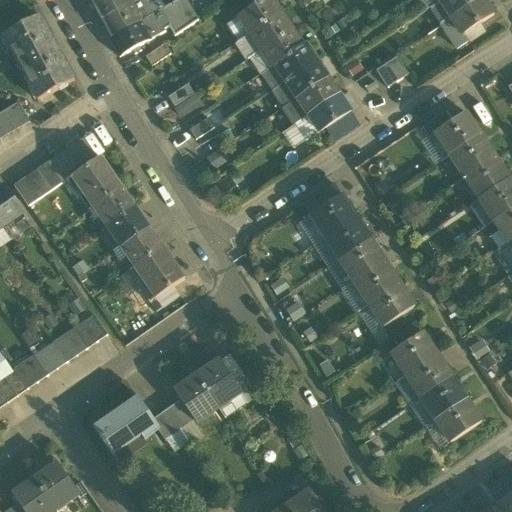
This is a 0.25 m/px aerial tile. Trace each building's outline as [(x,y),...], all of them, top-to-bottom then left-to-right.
[(99,0),(90,5),(100,22),(131,5),(141,1),(140,0),(99,0)] [(142,0),(141,1),(131,5),(141,23),(161,12),(176,3),(173,0),(164,0),(150,9),(144,0),(142,0)] [(181,0),(176,3),(161,12),(170,28),(169,29),(175,39),(198,23),(184,0),(181,0)] [(266,0),(238,18),(250,36),(281,15),(270,0),(266,0)] [(418,0),(427,13),(430,10),(440,4),(440,3),(437,0),(418,0)] [(441,27),(451,20),(481,0),(444,0),(440,3),(440,4),(430,10),(441,27)] [(494,17),(482,0),(481,0),(451,20),(462,37),(464,36),(481,25),(494,17)] [(110,40),(141,23),(131,5),(100,22),(110,40)] [(164,32),(169,29),(170,28),(161,12),(141,23),(110,40),(120,58),(132,52),(138,49),(151,41),(165,34),(164,32)] [(292,32),(281,15),(250,36),(261,53),(292,32)] [(37,102),(38,103),(74,83),(39,18),(2,38),(3,39),(4,38),(10,50),(9,51),(30,89),(31,89),(38,101),(37,102)] [(228,25),(239,43),(250,36),(238,18),(228,25)] [(462,37),(451,20),(441,27),(457,51),(468,43),(464,36),(462,37)] [(464,36),(468,43),(470,46),(487,35),(481,25),(464,36)] [(302,48),(292,32),(261,53),(272,69),(306,47),(305,46),(302,48)] [(247,62),(251,59),(261,53),(250,36),(239,43),(236,45),(247,62)] [(145,59),(152,68),(171,56),(164,46),(145,59)] [(317,63),(306,47),(272,69),(272,70),(275,68),(286,84),(317,63)] [(272,69),(261,53),(251,59),(262,76),(272,69)] [(397,59),(386,65),(398,83),(408,77),(397,59)] [(364,71),(357,60),(345,68),(352,79),(364,71)] [(317,63),(286,84),(297,101),(328,80),(317,63)] [(388,90),(398,83),(386,65),(376,72),(388,90)] [(272,69),(262,76),(273,92),(286,84),(275,68),(272,70),(272,69)] [(328,80),(297,101),(308,117),(339,97),(328,80)] [(284,109),(297,101),(286,84),(273,92),(284,109)] [(168,99),(174,109),(194,96),(188,86),(168,99)] [(196,95),(174,110),(182,121),(203,107),(196,95)] [(339,97),(308,117),(319,135),(325,131),(351,114),(339,97)] [(295,126),(308,117),(297,101),(284,109),(283,109),(295,126)] [(0,141),(30,124),(19,105),(0,115),(0,141)] [(422,129),(429,139),(434,135),(452,123),(445,113),(422,129)] [(325,131),(335,146),(360,129),(351,114),(325,131)] [(434,135),(450,158),(481,137),(466,114),(452,123),(434,135)] [(306,144),(319,135),(308,117),(295,126),(306,144)] [(189,132),(195,142),(214,130),(208,120),(189,132)] [(306,144),(295,126),(281,135),(293,152),(306,144)] [(434,135),(429,139),(421,144),(436,167),(450,158),(434,135)] [(495,159),(481,137),(450,158),(464,180),(495,159)] [(84,141),(72,149),(86,169),(97,161),(84,141)] [(74,177),(86,169),(72,149),(61,157),(74,177)] [(230,162),(222,150),(207,160),(215,172),(230,162)] [(72,178),(74,177),(61,157),(49,165),(63,185),(72,178)] [(72,178),(94,210),(121,190),(100,159),(97,161),(86,169),(74,177),(72,178)] [(510,181),(495,159),(464,180),(479,202),(510,181)] [(51,193),(63,185),(49,165),(38,173),(51,193)] [(40,200),(51,193),(38,173),(26,181),(40,200)] [(242,196),(230,176),(214,187),(226,206),(242,196)] [(28,208),(40,200),(26,181),(15,189),(28,208)] [(511,211),(511,184),(510,181),(479,202),(494,224),(511,211)] [(303,207),(310,218),(341,197),(334,186),(303,207)] [(4,188),(0,190),(0,224),(4,230),(24,216),(4,188)] [(135,210),(121,190),(94,210),(107,229),(135,210)] [(310,218),(325,240),(356,220),(341,197),(310,218)] [(149,230),(135,210),(107,229),(121,249),(149,230)] [(511,211),(494,224),(499,233),(508,246),(511,243),(511,211)] [(33,229),(24,216),(4,230),(12,243),(33,229)] [(313,248),(325,240),(310,218),(298,225),(313,248)] [(371,242),(356,220),(325,240),(340,262),(371,242)] [(3,230),(0,232),(0,250),(11,242),(3,230)] [(163,249),(149,230),(121,249),(135,269),(163,249)] [(500,252),(508,246),(499,233),(491,239),(493,242),(500,252)] [(385,264),(371,242),(340,262),(354,285),(385,264)] [(508,246),(500,252),(498,253),(511,274),(511,251),(508,246)] [(184,281),(163,249),(135,269),(156,300),(174,288),(184,281)] [(327,271),(341,293),(354,285),(340,262),(327,271)] [(400,286),(385,264),(354,285),(369,307),(400,286)] [(282,279),(269,287),(277,298),(289,289),(282,279)] [(356,315),(358,314),(369,307),(354,285),(341,293),(356,315)] [(415,309),(400,286),(369,307),(384,329),(415,309)] [(151,304),(158,314),(180,298),(174,288),(156,300),(151,304)] [(75,318),(86,311),(78,300),(67,307),(75,318)] [(298,303),(285,311),(293,323),(306,316),(298,303)] [(373,337),(384,329),(369,307),(358,314),(373,337)] [(94,318),(74,331),(87,351),(108,338),(94,318)] [(29,351),(41,342),(33,329),(20,338),(29,351)] [(74,331),(54,345),(67,365),(87,351),(74,331)] [(402,362),(410,375),(437,358),(422,335),(391,355),(398,365),(402,362)] [(482,341),(469,349),(477,363),(490,354),(482,341)] [(54,345),(34,358),(47,378),(67,365),(54,345)] [(229,357),(219,364),(232,382),(242,375),(229,357)] [(14,372),(28,391),(47,378),(34,358),(14,372)] [(452,380),(437,358),(410,375),(406,378),(412,387),(417,385),(425,397),(452,380)] [(402,362),(398,365),(406,378),(410,375),(402,362)] [(219,364),(198,378),(219,409),(239,395),(240,394),(232,382),(219,364)] [(14,372),(0,382),(0,393),(8,405),(28,391),(14,372)] [(239,395),(246,406),(257,399),(242,375),(232,382),(240,394),(239,395)] [(197,424),(219,409),(198,378),(176,393),(182,402),(196,421),(197,424)] [(412,387),(406,378),(395,385),(409,407),(421,400),(412,387)] [(466,402),(452,380),(425,397),(421,400),(427,410),(431,407),(440,420),(466,402)] [(417,385),(412,387),(421,400),(425,397),(417,385)] [(239,395),(219,409),(226,420),(246,406),(239,395)] [(95,430),(110,453),(139,433),(144,441),(159,431),(153,422),(138,400),(95,430)] [(421,400),(409,407),(424,430),(425,429),(435,422),(427,410),(421,400)] [(182,402),(172,409),(186,428),(196,421),(182,402)] [(481,424),(466,402),(440,420),(435,422),(441,432),(446,429),(454,442),(481,424)] [(427,410),(435,422),(440,420),(431,407),(427,410)] [(181,432),(186,428),(172,409),(163,416),(176,435),(181,432)] [(166,442),(176,435),(163,416),(153,422),(159,431),(166,442)] [(186,428),(181,432),(190,445),(192,448),(207,438),(197,424),(196,421),(186,428)] [(435,422),(425,429),(440,451),(450,445),(441,432),(435,422)] [(446,429),(441,432),(450,445),(454,442),(446,429)] [(176,435),(166,442),(175,455),(190,445),(181,432),(176,435)] [(57,466),(35,481),(56,511),(58,511),(79,498),(57,466)] [(55,511),(56,511),(35,481),(14,496),(20,504),(25,511),(55,511)] [(319,511),(308,495),(287,510),(288,511),(319,511)] [(511,511),(511,497),(491,511),(489,511),(511,511)]
